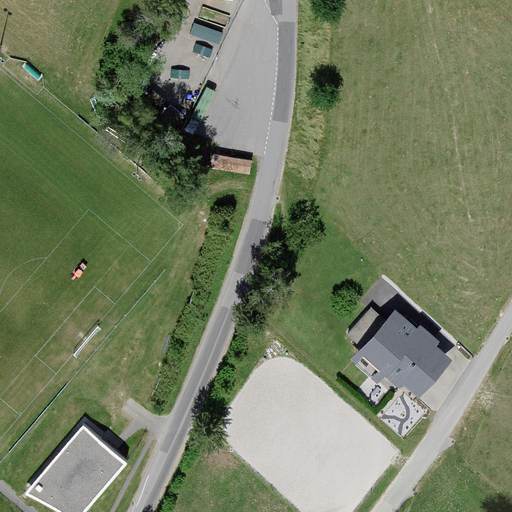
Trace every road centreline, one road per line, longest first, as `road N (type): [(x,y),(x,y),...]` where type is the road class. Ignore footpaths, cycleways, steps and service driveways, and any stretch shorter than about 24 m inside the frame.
road 1 (tertiary): [(285,0),(287,61),(272,169),(243,269),(140,511)]
road 2 (unclassified): [(381,511),(511,315)]
